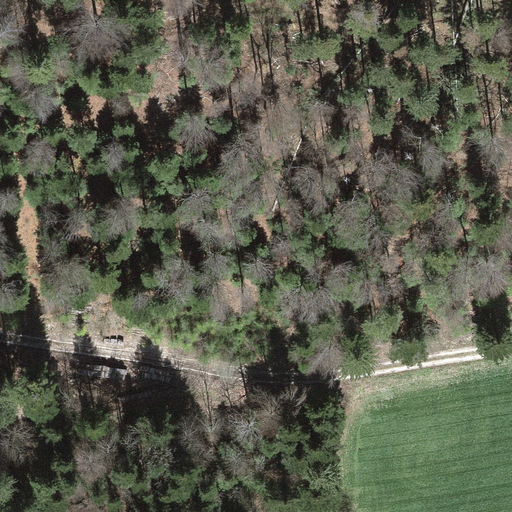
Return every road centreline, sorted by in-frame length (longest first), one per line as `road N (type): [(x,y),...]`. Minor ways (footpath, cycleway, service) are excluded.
road 1 (track): [(0,335),(205,370),(307,377),(511,354)]
road 2 (track): [(0,417),(273,375)]
